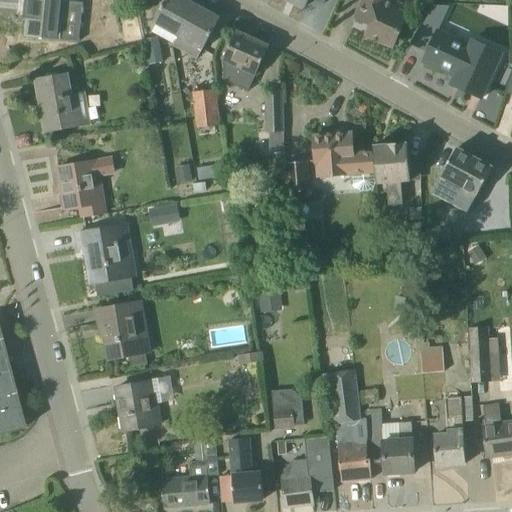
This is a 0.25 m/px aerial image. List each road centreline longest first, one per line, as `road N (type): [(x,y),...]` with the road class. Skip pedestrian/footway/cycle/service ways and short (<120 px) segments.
road 1 (residential): [(94,511),(79,488),(0,156)]
road 2 (residential): [(511,158),(221,0)]
